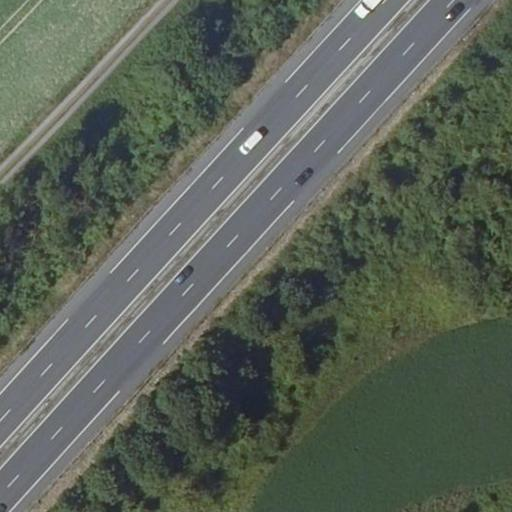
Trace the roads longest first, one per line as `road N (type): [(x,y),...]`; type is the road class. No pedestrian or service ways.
road 1 (trunk): [(0,498),(455,0)]
road 2 (trunk): [(387,0),(0,422)]
road 3 (track): [(192,0),(0,187)]
